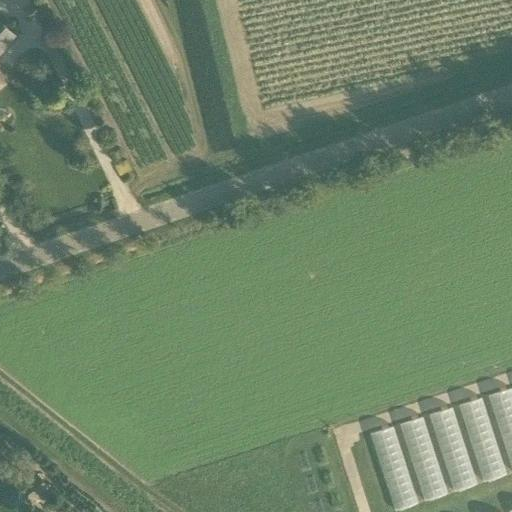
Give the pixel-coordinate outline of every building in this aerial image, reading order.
[(0,51),(14,36),(0,22),(0,51)] [(511,470),(511,386),(492,391),(510,471),(511,470)] [(483,481),(508,473),(485,395),(460,402),(483,481)] [(431,411),(452,490),(477,484),(456,404),(431,411)] [(429,414),(403,420),(420,500),(446,495),(429,414)] [(396,510),(421,502),(395,423),(371,431),(396,510)] [(31,504),(48,489),(36,476),(19,490),(31,504)]
